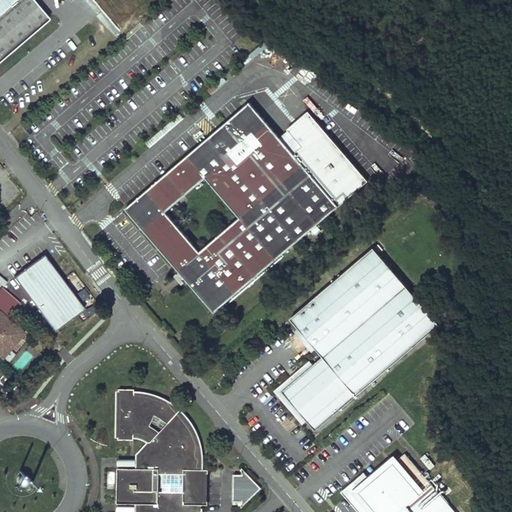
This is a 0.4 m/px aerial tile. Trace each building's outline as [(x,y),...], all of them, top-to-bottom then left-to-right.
[(0,0),(0,60),(50,18),(34,0),(0,0)] [(125,208),(215,312),(368,180),(309,112),(281,136),(250,101),(125,208)] [(375,247),(291,319),(324,356),(314,364),(283,391),(308,420),(316,429),(439,324),(375,247)] [(46,253),(38,259),(40,262),(46,257),(50,263),(53,261),(46,253)] [(83,305),(80,301),(82,300),(53,261),(50,263),(46,257),(40,262),(38,259),(16,276),(58,329),(81,311),(80,308),(83,305)] [(0,310),(0,354),(3,357),(24,331),(0,310)] [(26,351),(13,365),(19,371),(33,358),(26,351)] [(283,391),(314,364),(310,360),(275,390),(304,424),(308,420),(283,391)] [(134,388),(119,388),(118,439),(133,439),(134,434),(138,435),(143,437),(150,425),(155,415),(165,401),(160,398),(155,397),(150,395),(144,394),(140,393),(134,392),(134,388)] [(169,403),(165,401),(155,415),(167,423),(159,432),(150,425),(143,437),(147,439),(150,442),(139,453),(140,455),(140,458),(136,458),(136,464),(140,465),(140,467),(159,474),(183,474),(201,468),(201,464),(200,454),(199,447),(197,439),(194,433),(191,427),(188,421),(184,416),(179,411),(174,406),(169,403)] [(455,511),(405,452),(372,480),(363,471),(340,490),(358,511),(455,511)] [(429,468),(435,464),(426,453),(421,457),(429,468)] [(201,468),(183,474),(183,491),(159,491),(159,474),(140,467),(137,467),(137,468),(117,468),(117,503),(140,503),(140,507),(137,507),(136,511),(200,511),(200,504),(208,504),(208,469),(201,468)] [(241,474),(233,474),(232,500),(241,500),(241,507),(261,487),(241,467),(241,474)] [(117,511),(135,511),(136,504),(117,503),(117,511)]
